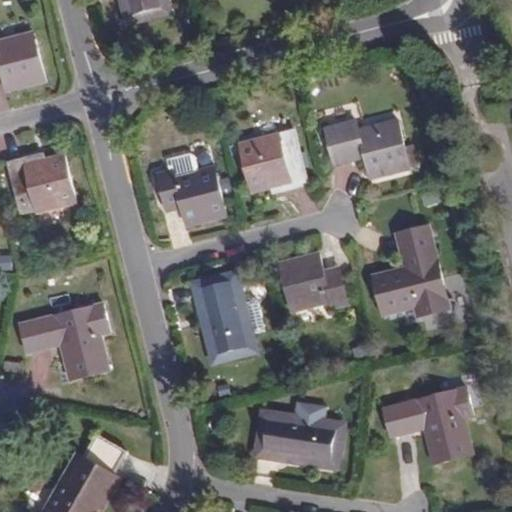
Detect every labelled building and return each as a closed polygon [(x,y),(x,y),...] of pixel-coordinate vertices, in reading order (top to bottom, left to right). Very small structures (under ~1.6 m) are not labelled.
[(162,0),(121,0),(126,18),(165,9),(162,0)] [(0,76),(3,90),(42,81),(30,35),(0,42),(0,76)] [(357,123),(326,130),(334,166),(366,159),(371,178),(411,169),(399,120),(358,130),(357,123)] [(279,135),(240,144),(251,192),(271,187),(273,192),(307,183),(299,152),(285,156),(279,135)] [(40,155),(6,163),(19,214),(33,210),(34,214),(75,204),(62,156),(42,161),(40,155)] [(174,171),(159,174),(166,203),(180,199),(187,224),(227,215),(215,169),(176,178),(174,171)] [(415,268),(409,270),(375,278),(384,316),(419,308),(421,317),(451,309),(430,226),(400,233),(407,259),(413,258),(415,268)] [(320,254),(279,264),(291,310),(332,300),(335,307),(348,304),(341,275),(327,278),(320,254)] [(407,259),(409,270),(415,268),(413,258),(407,259)] [(236,275),(197,285),(216,360),(256,351),(236,275)] [(103,307),(19,327),(27,356),(61,348),(70,383),(109,373),(100,338),(110,335),(103,307)] [(423,426),(425,432),(433,466),(472,457),(464,421),(474,418),(467,389),(383,411),(390,440),(416,434),(414,428),(423,426)] [(299,419),(327,424),(330,409),(301,404),(299,419)] [(341,427),(327,424),(299,419),(266,414),(258,453),(335,465),(341,427)] [(416,434),(425,432),(423,426),(414,428),(416,434)] [(92,511),(112,477),(110,476),(123,453),(94,436),(80,458),(74,455),(41,511),(92,511)] [(92,511),(100,511),(118,481),(112,477),(92,511)]
